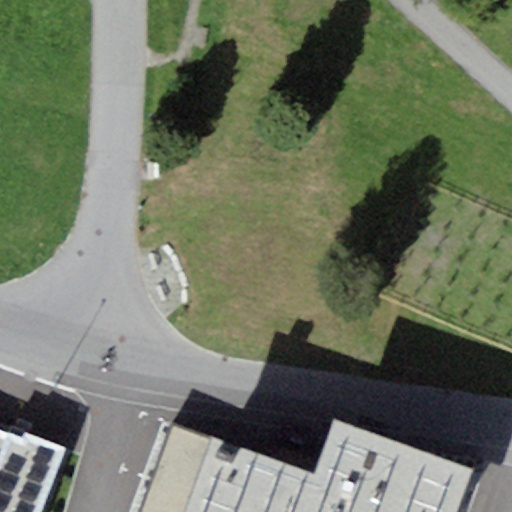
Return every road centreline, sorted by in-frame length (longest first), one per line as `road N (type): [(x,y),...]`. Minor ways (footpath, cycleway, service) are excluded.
road 1 (tertiary): [(511,426),(78,347)]
road 2 (residential): [(125,0),(114,185),(78,347)]
